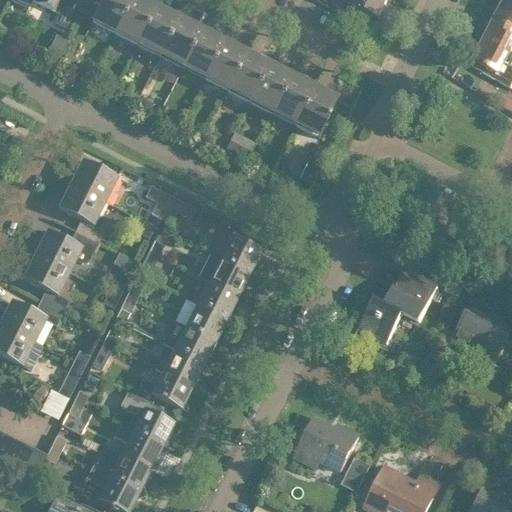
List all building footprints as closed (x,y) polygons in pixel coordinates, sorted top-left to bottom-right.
[(9,0),(26,8),(30,0),(32,0),(59,13),(54,22),(66,28),(80,0),(9,0)] [(101,0),(90,23),(113,34),(130,0),(101,0)] [(130,0),(113,34),(136,46),(155,8),(139,0),(130,0)] [(385,0),(345,0),(344,3),(350,6),(376,19),(385,0)] [(511,0),(502,0),(495,16),(511,25),(511,0)] [(136,46),(158,57),(178,19),(155,8),(136,46)] [(483,39),(511,52),(511,25),(495,16),(483,39)] [(158,57),(181,69),(200,31),(178,19),(158,57)] [(1,27),(0,28),(0,37),(8,42),(9,40),(13,33),(5,29),(1,27)] [(181,69),(203,80),(223,42),(200,31),(181,69)] [(511,60),(511,52),(483,39),(472,62),(473,62),(471,66),(510,89),(511,84),(511,67),(509,66),(511,60)] [(203,80),(226,92),(245,54),(223,42),(203,80)] [(226,92),(248,103),(268,65),(245,54),(226,92)] [(57,65),(66,70),(70,61),(61,57),(57,65)] [(248,103),(271,115),(290,77),(268,65),(248,103)] [(271,115),(293,126),(313,88),(290,77),(271,115)] [(313,88),(293,126),(317,138),(336,100),(313,88)] [(124,100),(134,105),(138,96),(128,91),(124,100)] [(224,150),(246,161),(250,152),(228,141),(224,150)] [(82,162),(70,186),(103,202),(115,179),(82,162)] [(318,169),(308,164),(300,179),(310,184),(318,169)] [(103,202),(70,186),(59,209),(80,220),(74,232),(97,244),(104,231),(92,225),(103,202)] [(162,219),(172,198),(149,187),(144,197),(157,203),(151,213),(162,219)] [(194,210),(172,198),(162,219),(172,224),(177,213),(189,220),(194,210)] [(154,228),(143,222),(137,234),(148,239),(154,228)] [(39,246),(34,256),(68,273),(75,259),(82,263),(88,262),(91,255),(97,244),(74,232),(68,243),(42,230),(35,244),(39,246)] [(219,259),(250,275),(262,252),(230,236),(219,259)] [(154,240),(148,252),(158,256),(163,245),(154,240)] [(158,256),(148,252),(143,263),(152,268),(158,256)] [(239,297),(250,275),(219,259),(209,254),(198,277),(207,282),(239,297)] [(44,291),(38,302),(62,314),(68,300),(57,295),(68,273),(34,256),(22,280),(44,291)] [(373,298),(357,328),(386,343),(402,313),(419,321),(436,287),(403,270),(385,304),(373,298)] [(113,282),(108,293),(118,298),(124,287),(113,282)] [(196,304),(227,320),(239,297),(207,282),(196,304)] [(447,283),(443,290),(457,297),(458,296),(461,290),(451,285),(447,283)] [(132,285),(126,297),(135,301),(141,290),(132,285)] [(118,298),(108,293),(102,305),(113,310),(118,298)] [(126,297),(120,308),(129,313),(135,301),(126,297)] [(11,303),(0,324),(0,326),(33,343),(45,320),(56,326),(62,314),(38,302),(32,314),(11,303)] [(185,326),(216,342),(227,320),(196,304),(185,326)] [(473,349),(471,353),(495,366),(511,333),(511,330),(470,308),(454,340),(473,349)] [(121,323),(115,319),(111,327),(117,331),(121,323)] [(41,347),(33,343),(0,326),(0,355),(21,367),(30,371),(41,347)] [(173,349),(204,365),(216,342),(185,326),(173,349)] [(109,330),(103,342),(113,346),(119,335),(109,330)] [(113,346),(103,342),(93,363),(102,368),(113,346)] [(162,371),(193,387),(204,365),(173,349),(162,371)] [(79,351),(73,363),(83,369),(88,357),(79,351)] [(83,369),(73,363),(58,393),(68,398),(83,369)] [(181,410),(193,387),(162,371),(154,386),(147,383),(139,398),(150,404),(154,396),(181,410)] [(82,386),(91,391),(97,378),(88,374),(82,386)] [(73,403),(82,408),(88,396),(79,391),(73,403)] [(131,432),(162,448),(174,425),(154,415),(158,408),(150,404),(126,392),(119,406),(139,416),(131,432)] [(73,403),(67,414),(77,419),(82,408),(73,403)] [(293,458),(317,470),(320,463),(341,474),(359,438),(337,426),(334,431),(312,419),(293,458)] [(151,470),(162,448),(131,432),(117,425),(111,436),(125,443),(120,455),(151,470)] [(0,438),(0,462),(1,464),(13,439),(3,433),(0,438)] [(50,448),(60,453),(65,441),(56,437),(50,448)] [(1,464),(4,465),(12,469),(25,445),(13,439),(1,464)] [(12,469),(16,471),(23,475),(36,450),(25,445),(12,469)] [(50,448),(46,456),(45,460),(54,464),(60,453),(50,448)] [(36,450),(23,475),(34,480),(45,460),(46,456),(36,450)] [(140,493),(151,470),(120,455),(111,471),(108,469),(110,465),(99,459),(94,470),(108,477),(140,493)] [(118,511),(130,511),(140,493),(108,477),(94,470),(88,481),(99,487),(102,482),(105,483),(96,501),(118,511)] [(426,511),(440,484),(422,475),(417,486),(385,470),(364,510),(367,511),(426,511)] [(472,511),(511,511),(511,496),(507,506),(482,493),(472,511)] [(75,511),(53,500),(46,511),(75,511)]
